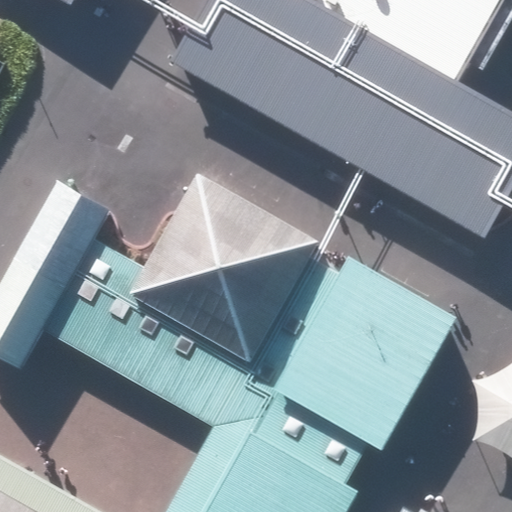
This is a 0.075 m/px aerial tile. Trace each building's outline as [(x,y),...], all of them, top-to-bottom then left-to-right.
[(33,0),(74,23),(87,0),(33,0)] [(511,0),(202,0),(168,63),(477,242),(511,180),(511,116),(453,83),(500,0),(511,0)] [(378,452),(450,322),(344,264),(337,278),(308,262),(318,244),(193,175),(129,291),(87,268),(120,209),(51,172),(0,264),(0,368),(21,381),(44,340),(205,428),(158,511),(341,511),(350,495),(337,488),(361,443),(378,452)] [(511,362),(499,371),(484,380),(468,382),(473,395),(474,412),(471,430),(469,442),(487,449),(503,456),(511,464),(511,362)] [(0,511),(28,511),(0,496),(0,511)]
